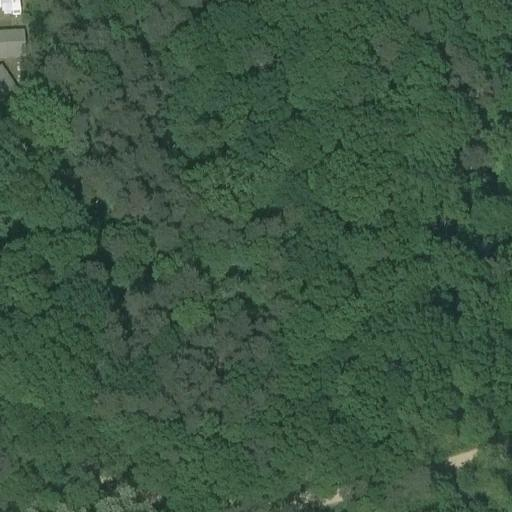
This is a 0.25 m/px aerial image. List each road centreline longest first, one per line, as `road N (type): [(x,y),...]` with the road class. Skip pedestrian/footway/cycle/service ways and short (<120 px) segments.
road 1 (track): [(345,491),(186,501),(123,486),(54,445),(0,383)]
road 2 (track): [(511,440),(345,491)]
